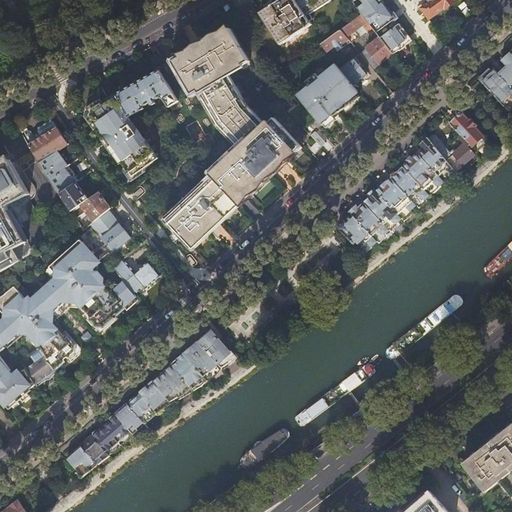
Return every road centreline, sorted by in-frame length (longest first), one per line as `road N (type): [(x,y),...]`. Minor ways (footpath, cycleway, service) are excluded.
road 1 (residential): [(511,5),(201,298)]
road 2 (residential): [(38,82),(119,201),(201,298)]
road 3 (residential): [(201,298),(0,471)]
road 4 (primary): [(511,323),(359,450)]
road 5 (primary): [(371,468),(511,355)]
road 6 (residential): [(38,82),(188,0)]
road 7 (primary): [(359,450),(251,511)]
